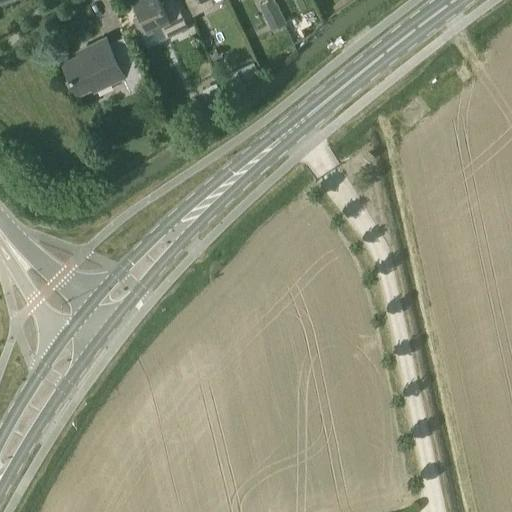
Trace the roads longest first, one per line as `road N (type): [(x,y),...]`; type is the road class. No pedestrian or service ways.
road 1 (primary): [(86,335),(295,123),(459,0)]
road 2 (primary): [(0,466),(86,335)]
road 3 (unclassified): [(86,335),(0,228)]
